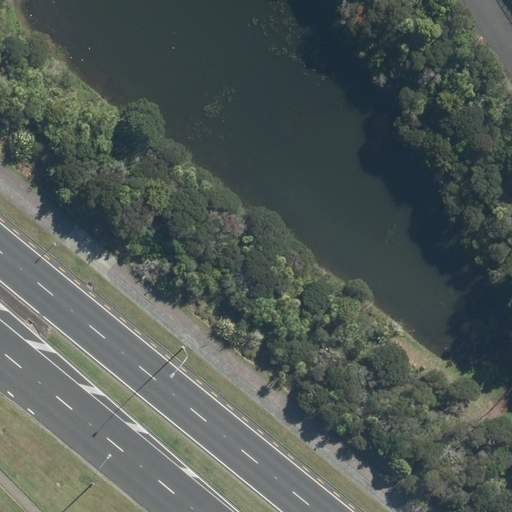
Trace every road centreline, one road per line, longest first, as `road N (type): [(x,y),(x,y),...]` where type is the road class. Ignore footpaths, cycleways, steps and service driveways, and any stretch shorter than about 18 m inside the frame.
road 1 (primary): [(0,251),(307,511)]
road 2 (primary): [(182,511),(0,363)]
